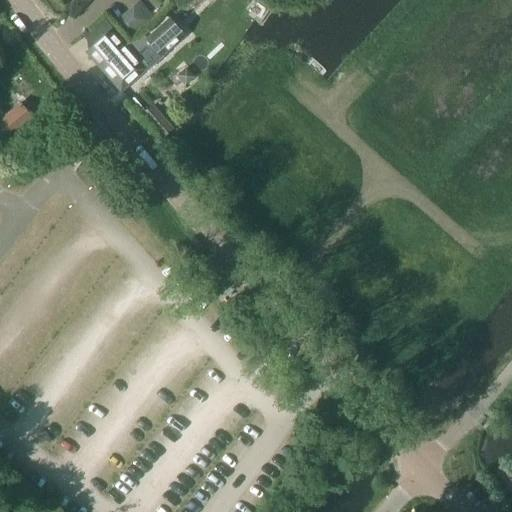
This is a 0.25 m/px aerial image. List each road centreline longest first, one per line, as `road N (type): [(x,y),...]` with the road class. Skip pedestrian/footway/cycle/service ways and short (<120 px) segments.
road 1 (unclassified): [(418,464),(17,0)]
road 2 (track): [(385,182),(275,305)]
road 3 (unclassified): [(418,464),(511,370)]
